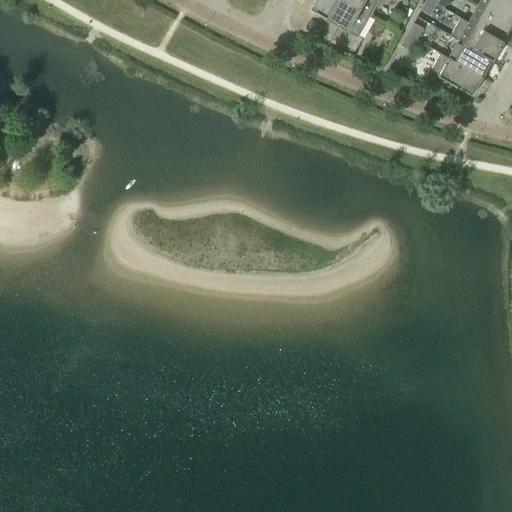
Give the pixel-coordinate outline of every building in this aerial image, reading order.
[(370,17),(340,0),(315,0),(312,7),(310,11),(315,14),(338,27),(331,39),(354,53),(362,40),(358,37),(370,17)] [(340,0),(370,17),(379,0),(387,0),(393,3),(394,0),(340,0)] [(436,6),(427,0),(420,12),(430,17),(436,6)] [(511,1),(509,0),(482,0),(479,6),(511,24),(511,1)] [(511,24),(479,6),(469,24),(503,43),(503,42),(511,26),(511,24)] [(503,43),(469,24),(460,19),(450,37),(459,42),(493,61),(492,62),(493,62),(504,43),(503,42),(503,43)] [(407,36),(417,41),(423,30),(413,24),(407,36)] [(417,41),(407,36),(400,47),(410,53),(417,41)] [(459,42),(449,59),(482,79),(492,62),(493,61),(459,42)] [(482,79),(449,59),(440,55),(430,73),(472,97),(482,79)] [(391,64),(387,73),(399,78),(403,68),(391,64)]
